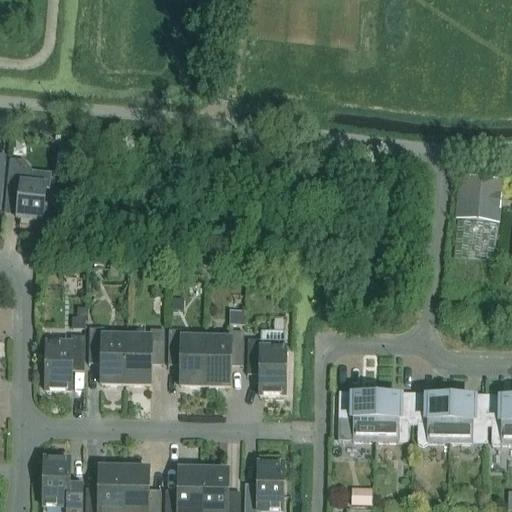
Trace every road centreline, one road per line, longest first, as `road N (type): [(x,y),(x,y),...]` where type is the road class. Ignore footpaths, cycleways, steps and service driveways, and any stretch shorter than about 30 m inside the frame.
road 1 (unclassified): [(0,101),(445,148)]
road 2 (residential): [(21,428),(320,434)]
road 3 (residential): [(426,345),(445,148)]
road 4 (residential): [(320,434),(323,344),(426,345)]
road 5 (residential): [(21,428),(23,265),(0,262)]
